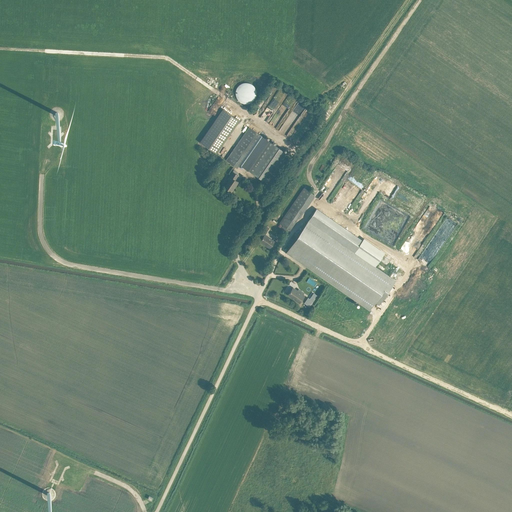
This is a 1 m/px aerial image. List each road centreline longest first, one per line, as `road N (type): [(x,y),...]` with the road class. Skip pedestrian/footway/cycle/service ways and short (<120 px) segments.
road 1 (unclassified): [(257,299),(235,244),(389,23)]
road 2 (unclassified): [(511,414),(257,299)]
road 3 (unclassified): [(155,511),(257,299)]
